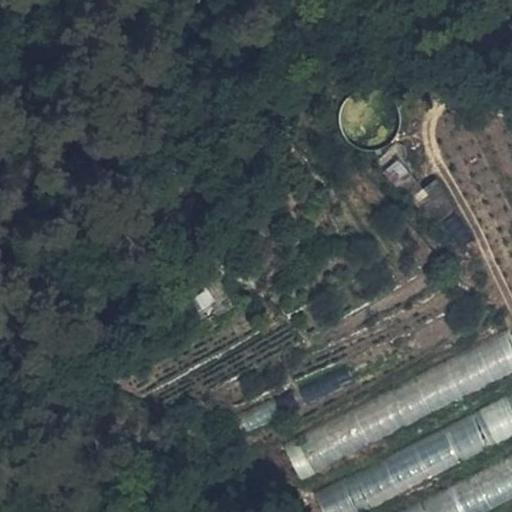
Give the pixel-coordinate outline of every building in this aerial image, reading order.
[(233,238),(216,282),(234,289),(250,244),(233,238)] [(302,473),(511,376),(511,338),(510,335),(286,439),(302,473)] [(203,336),(194,362),(211,368),(220,343),(203,336)] [(511,393),(313,479),(327,511),(335,511),(511,437),(511,393)] [(511,453),(378,511),(477,511),(511,497),(511,453)]
